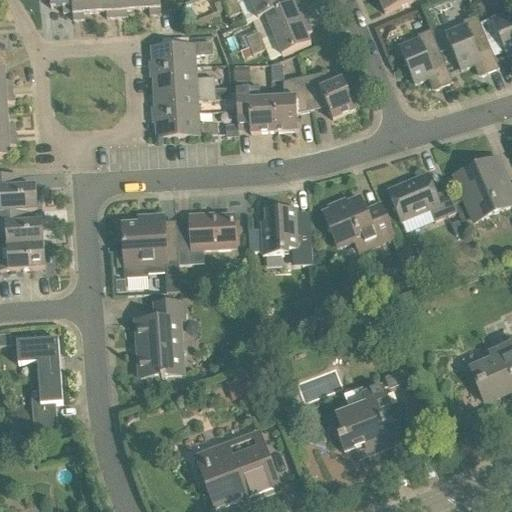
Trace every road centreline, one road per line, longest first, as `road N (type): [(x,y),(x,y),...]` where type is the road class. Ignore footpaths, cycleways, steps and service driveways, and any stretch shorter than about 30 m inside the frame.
road 1 (residential): [(82,184),(308,169),(409,138)]
road 2 (residential): [(71,143),(131,139),(131,59),(114,47),(56,49),(49,57)]
road 3 (residential): [(127,511),(103,424),(91,312)]
road 4 (residential): [(409,138),(346,0)]
road 5 (residential): [(91,312),(82,184)]
